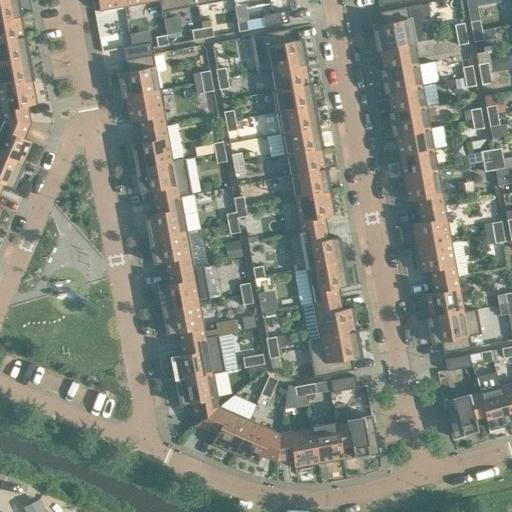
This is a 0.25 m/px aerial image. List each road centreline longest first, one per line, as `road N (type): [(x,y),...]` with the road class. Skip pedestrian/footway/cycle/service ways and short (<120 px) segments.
road 1 (residential): [(422,477),(331,0)]
road 2 (residential): [(155,452),(88,104)]
road 3 (residential): [(155,452),(294,501),(422,477)]
road 4 (residential): [(0,310),(88,104)]
road 5 (residential): [(0,385),(155,452)]
